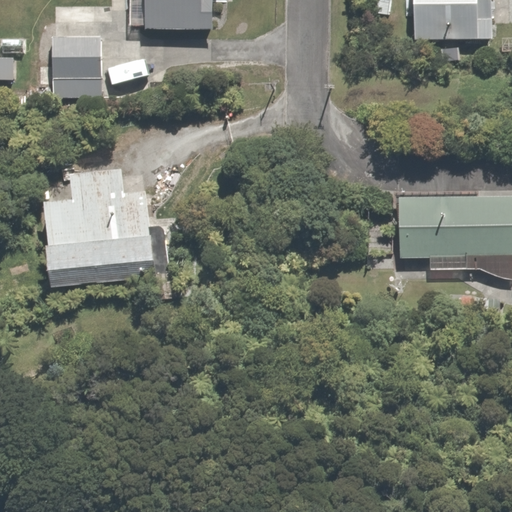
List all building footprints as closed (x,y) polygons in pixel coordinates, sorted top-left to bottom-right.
[(154,33),(221,34),(221,0),(138,0),(138,30),(154,30),(154,33)] [(422,0),(421,41),(499,43),(500,0),(422,0)] [(111,98),(111,39),(60,39),(60,98),(111,98)] [(58,203),(66,291),(169,282),(161,192),(141,194),(140,176),(82,181),(83,201),(58,203)] [(499,222),(393,224),(395,305),(501,302),(499,222)]
